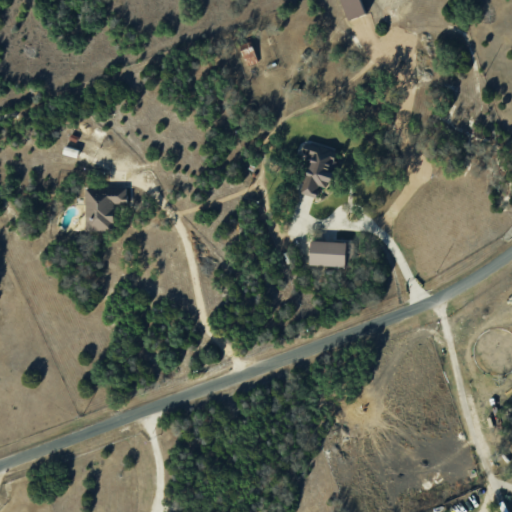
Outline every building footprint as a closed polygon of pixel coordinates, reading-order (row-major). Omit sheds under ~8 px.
[(341,0),(349,20),(367,13),(361,0),(341,0)] [(258,62),(251,40),(240,44),(247,65),(258,62)] [(300,194),(318,196),(319,185),(331,187),(337,149),(307,145),(300,194)] [(86,230),(115,230),(115,204),(127,204),(127,187),(85,187),(86,230)] [(351,266),(352,242),(311,240),(310,264),(351,266)]
